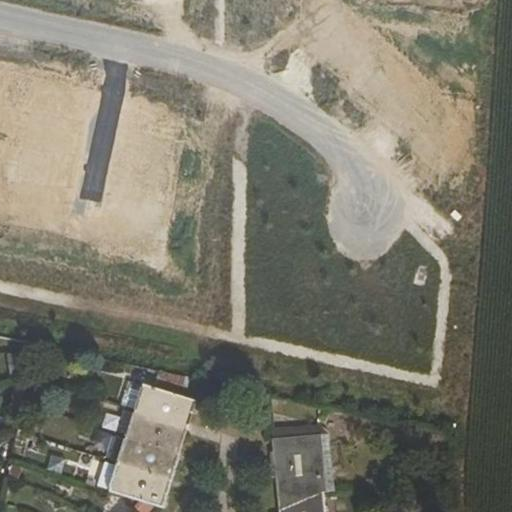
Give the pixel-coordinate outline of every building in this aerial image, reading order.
[(134,411),(188,428),(196,401),(143,384),(134,411)] [(125,437),(180,454),(188,428),(134,411),(125,437)] [(298,494),(323,491),(327,491),(321,434),(271,439),(273,464),(265,464),(266,477),(274,477),(277,510),(300,508),(298,494)] [(117,463),(171,480),(180,454),(125,437),(117,463)] [(108,490),(116,466),(104,462),(96,486),(108,490)] [(108,490),(146,502),(163,507),(171,480),(117,463),(116,466),(108,490)] [(324,511),(323,491),(298,494),(300,508),(277,510),(277,511),(324,511)]
